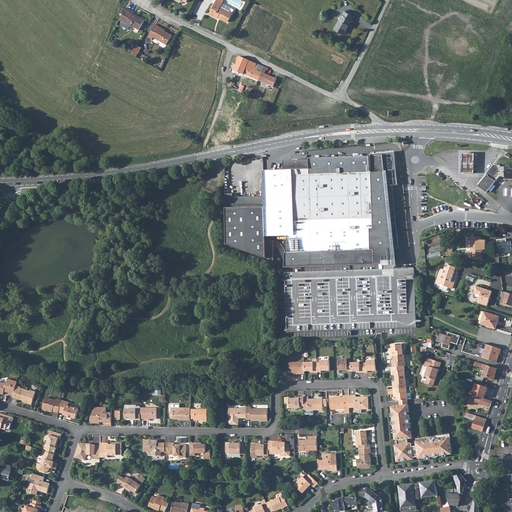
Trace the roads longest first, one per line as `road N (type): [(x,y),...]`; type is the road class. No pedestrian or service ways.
road 1 (tertiary): [(381,130),(23,181)]
road 2 (residential): [(374,388),(282,386),(267,432),(79,430)]
road 3 (unclassified): [(339,97),(138,0)]
